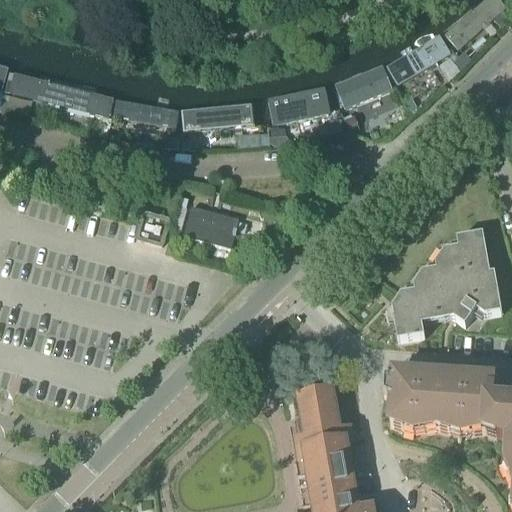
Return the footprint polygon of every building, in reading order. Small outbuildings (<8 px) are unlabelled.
[(493,23),(497,28),(500,31),(511,20),(511,19),(506,12),(493,23)] [(450,50),(454,54),(459,55),(492,29),(493,23),(489,18),(484,18),(451,44),(450,50)] [(400,88),(405,89),(441,68),(443,63),(440,58),(435,56),(398,77),(397,82),(400,88)] [(340,114),(345,117),(384,102),(387,97),(385,91),(379,89),(340,104),(338,109),(340,114)] [(43,112),(84,122),(89,119),(90,113),(87,108),(47,98),(42,101),(40,107),(43,112)] [(4,99),(0,111),(0,115),(6,117),(7,116),(28,122),(32,106),(4,99)] [(284,129),(288,132),(330,123),(333,118),(331,112),(327,109),(286,118),(282,123),(284,129)] [(126,127),(130,131),(171,138),(176,135),(177,129),(173,124),(132,118),(127,121),(126,127)] [(98,129),(96,139),(105,142),(108,131),(110,124),(100,121),(98,129)] [(197,139),(239,139),(243,135),(243,129),(239,125),(197,125),(193,129),(193,135),(197,139)] [(268,136),(269,143),(270,143),(270,147),(275,146),(276,151),(286,150),(284,132),(272,133),(272,135),(268,136)] [(270,143),(269,143),(268,143),(267,135),(258,136),(258,144),(258,151),(270,150),(270,147),(270,143)] [(182,136),(181,142),(180,152),(191,153),(193,138),(182,136)] [(166,139),(165,150),(165,153),(180,154),(181,140),(166,139)] [(183,240),(230,253),(238,224),(191,212),(183,240)] [(167,226),(145,219),(144,219),(144,220),(137,242),(137,243),(138,244),(160,250),(161,250),(162,250),(162,249),(165,237),(166,235),(168,227),(168,226),(167,226)] [(444,317),(454,324),(465,331),(476,315),(485,321),(501,318),(494,278),(490,279),(483,238),(456,243),(458,253),(444,255),(435,268),(436,275),(422,277),(413,290),(414,297),(401,299),(392,312),(397,346),(424,342),(421,324),(442,320),(444,317)] [(511,511),(511,410),(487,408),(489,388),(473,387),(472,388),(456,387),(455,385),(426,383),(426,385),(409,384),(409,382),(393,381),(393,385),(387,384),(384,385),(383,401),(392,404),(390,431),(404,435),(405,429),(424,430),(425,436),(437,434),(450,438),(452,432),(470,433),(471,439),(485,437),(486,431),(495,432),(497,442),(505,445),(505,458),(510,458),(511,467),(511,477),(508,479),(511,487),(511,511)] [(355,511),(345,449),(351,448),(348,433),(338,434),(331,395),(300,400),(307,440),(297,441),(301,464),(306,463),(315,511),(355,511)]
